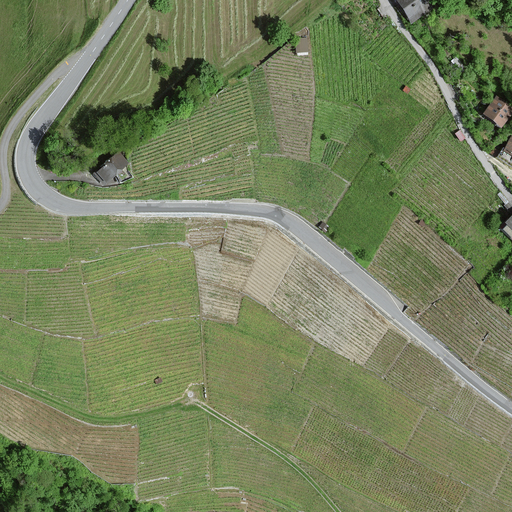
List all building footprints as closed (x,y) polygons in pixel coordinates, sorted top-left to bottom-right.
[(429,0),(393,0),(411,24),(434,7),(429,0)] [(509,110),(495,98),(481,115),(496,129),(506,117),(504,115),(509,110)] [(511,138),(502,152),(511,158),(511,138)] [(118,153),(94,174),(105,187),(129,166),(118,153)] [(511,215),(503,226),(511,233),(511,215)]
